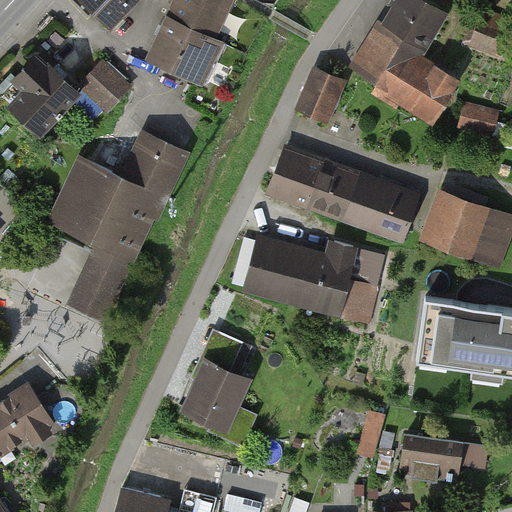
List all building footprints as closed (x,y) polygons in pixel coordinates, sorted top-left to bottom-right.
[(88,0),(115,30),(150,0),(88,0)] [(239,0),(179,0),(152,61),(210,88),(231,42),(222,38),(239,0)] [(456,17),(430,0),(396,0),(354,64),(385,86),(381,95),(440,126),(467,81),(429,56),(456,17)] [(28,94),(15,108),(45,136),(86,93),(111,117),(138,90),(107,59),(81,86),(45,52),(16,83),(28,94)] [(351,81),(317,67),(297,113),(332,127),(351,81)] [(468,99),(462,126),(496,134),(502,107),(468,99)] [(126,175),(84,156),(52,229),(94,248),(67,306),(115,327),(192,155),(145,134),(126,175)] [(425,194),(288,145),(270,194),(407,244),(425,194)] [(511,257),(511,214),(444,189),(424,242),(506,274),(511,257)] [(330,258),(262,239),(247,293),(374,327),(385,287),(355,279),(364,248),(335,240),(330,258)] [(511,313),(426,300),(417,364),(511,377),(511,313)] [(257,380),(210,357),(187,406),(234,428),(257,380)] [(32,383),(0,403),(0,511),(16,511),(0,486),(0,452),(54,418),(32,383)] [(380,458),(387,411),(370,409),(362,455),(380,458)] [(469,438),(408,430),(403,472),(463,480),(469,438)] [(118,511),(194,511),(174,507),(178,493),(126,480),(118,511)] [(249,511),(261,511),(264,501),(232,495),(229,508),(249,511)]
